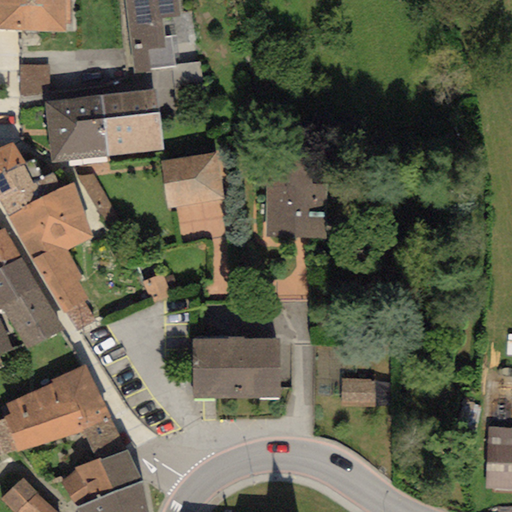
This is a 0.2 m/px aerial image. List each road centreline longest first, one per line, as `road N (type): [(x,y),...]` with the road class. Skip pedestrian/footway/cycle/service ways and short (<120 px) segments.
road 1 (residential): [(0,214),(143,452),(198,491)]
road 2 (tertiary): [(394,511),(293,457),(245,463),(198,491)]
road 3 (unknown): [(0,93),(24,100),(135,88)]
